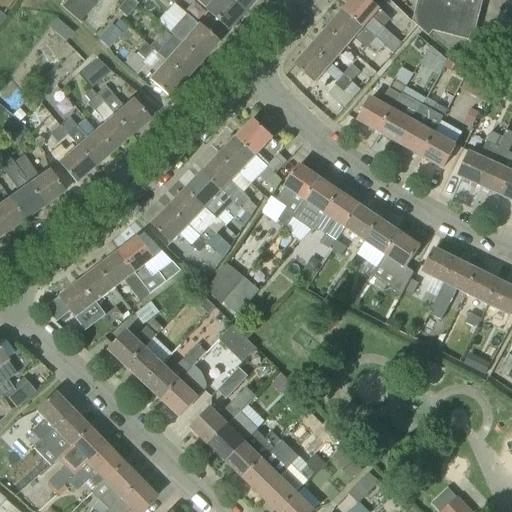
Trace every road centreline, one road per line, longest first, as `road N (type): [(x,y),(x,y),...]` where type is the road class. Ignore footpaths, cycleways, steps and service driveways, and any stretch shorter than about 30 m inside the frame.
road 1 (residential): [(0,297),(123,213),(249,79)]
road 2 (residential): [(511,249),(380,189),(249,79)]
road 3 (residential): [(218,511),(0,305)]
